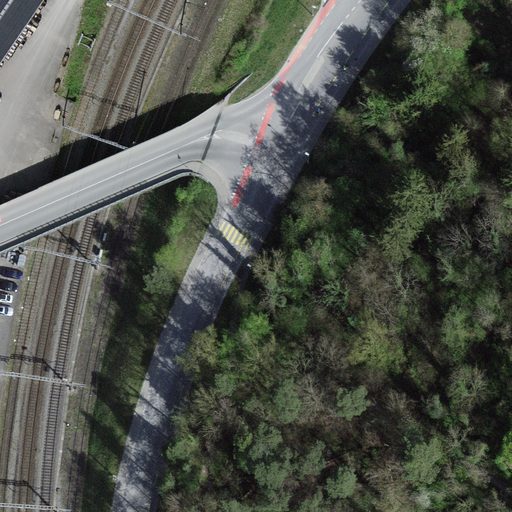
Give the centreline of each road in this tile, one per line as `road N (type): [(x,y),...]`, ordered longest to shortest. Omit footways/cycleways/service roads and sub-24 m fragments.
road 1 (tertiary): [(134,511),(189,323),(276,142)]
road 2 (unclassified): [(0,226),(206,136),(276,142)]
road 3 (tertiary): [(276,142),(308,75),(363,0)]
